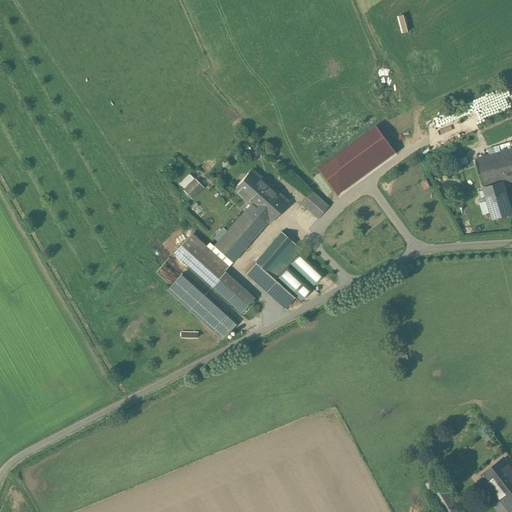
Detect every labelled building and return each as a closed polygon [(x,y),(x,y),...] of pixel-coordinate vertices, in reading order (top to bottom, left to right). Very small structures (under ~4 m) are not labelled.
[(338,195),(400,153),(381,125),(319,167),(338,195)] [(511,149),(491,156),(499,183),(511,178),(511,149)] [(491,155),(475,159),(484,188),(485,188),(497,184),(499,184),(499,183),(491,156),(491,155)] [(287,201),(252,170),(234,191),(250,205),(251,205),(269,221),(268,221),(269,222),(287,201)] [(195,179),(183,190),(191,199),(203,188),(195,179)] [(497,184),(485,188),(486,189),(488,197),(500,194),(497,184)] [(328,206),(312,192),(302,204),(318,218),(328,206)] [(488,197),(487,198),(493,219),(511,213),(505,192),(500,194),(488,197)] [(269,221),(251,205),(250,205),(244,212),(214,246),(232,262),(254,238),(268,221),(269,221)] [(282,232),(255,263),(274,279),(300,248),(282,232)] [(174,252),(240,312),(253,297),(187,238),(174,252)] [(301,254),(292,264),(315,285),(324,275),(301,254)] [(274,279),(255,263),(244,276),(280,308),(296,299),(274,279)] [(181,275),(168,289),(222,338),(235,324),(181,275)] [(227,410),(211,417),(213,421),(229,414),(227,410)] [(179,435),(162,441),(163,446),(181,440),(179,435)] [(511,511),(511,474),(501,461),(482,476),(511,511)] [(461,511),(441,475),(424,484),(439,511),(461,511)]
